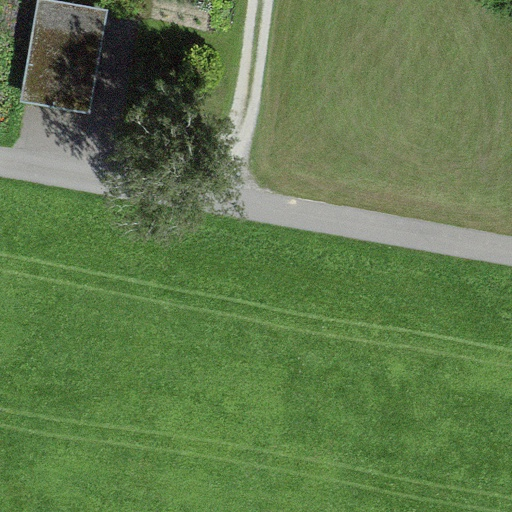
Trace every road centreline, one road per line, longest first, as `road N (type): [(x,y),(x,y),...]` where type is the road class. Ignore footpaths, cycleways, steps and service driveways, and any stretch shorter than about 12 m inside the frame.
road 1 (unclassified): [(0,162),(511,250)]
road 2 (track): [(261,0),(232,202)]
